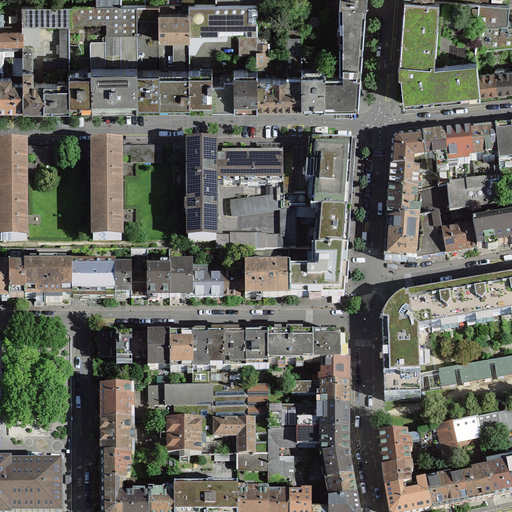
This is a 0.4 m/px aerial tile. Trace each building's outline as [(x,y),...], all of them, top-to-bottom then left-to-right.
[(401,72),(477,64),(476,56),(477,56),(483,55),(482,50),(482,49),(475,50),(479,3),(468,2),(442,0),(407,0),(403,55),(403,60),(399,60),(399,72),(401,72)] [(324,69),(325,106),(358,106),(359,102),(361,72),(361,65),(362,65),(363,50),(363,43),(365,13),(366,6),(366,5),(347,3),(340,3),(339,3),(339,68),(324,68),(324,69)] [(480,3),(479,3),(475,50),(482,49),(511,46),(511,26),(508,27),(510,5),(481,3),(480,3)] [(257,54),(257,43),(257,4),(215,5),(193,5),(189,5),(189,12),(189,43),(190,43),(196,43),(196,33),(239,33),(239,54),(257,54)] [(69,22),(69,5),(23,6),(23,30),(23,43),(23,82),(23,108),(44,108),(44,83),(44,82),(32,82),(32,43),(36,43),(39,43),(39,24),(60,24),(60,28),(68,28),(68,24),(69,24),(69,22)] [(106,34),(114,34),(137,34),(137,19),(136,5),(121,5),(97,5),(72,5),(69,5),(69,22),(70,22),(78,22),(87,22),(87,23),(106,23),(106,34)] [(136,5),(137,19),(159,19),(159,12),(159,5),(145,5),(136,5)] [(159,70),(160,107),(189,107),(189,108),(190,108),(190,107),(189,68),(189,43),(189,12),(159,12),(159,19),(159,39),(174,39),(174,69),(159,70)] [(23,30),(22,30),(0,30),(0,75),(11,75),(11,43),(17,43),(22,43),(23,43),(23,30)] [(136,107),(136,108),(137,108),(137,107),(137,105),(137,70),(137,34),(114,34),(106,34),(105,34),(105,41),(92,41),(91,41),(91,42),(91,43),(91,67),(91,70),(92,105),(92,107),(92,108),(93,108),(93,107),(101,107),(101,108),(102,108),(102,107),(110,107),(110,108),(110,107),(119,107),(127,107),(128,107),(136,107)] [(295,64),(302,64),(302,36),(301,36),(301,37),(287,37),(287,54),(295,54),(295,64)] [(268,43),(257,43),(257,54),(257,64),(259,64),(259,68),(267,68),(267,64),(267,61),(267,56),(269,56),(269,51),(268,51),(268,43)] [(44,72),(69,71),(69,70),(69,59),(56,59),(56,58),(50,58),(50,59),(44,59),(44,72)] [(417,101),(423,100),(480,94),(478,74),(477,64),(401,72),(404,102),(414,101),(417,101)] [(212,107),(212,81),(212,68),(211,68),(211,69),(202,69),(202,68),(190,68),(189,68),(190,107),(211,107),(212,107)] [(257,107),(257,77),(257,69),(256,69),(249,69),(234,69),(234,77),(234,107),(249,107),(249,106),(256,106),(256,107),(257,107)] [(322,106),(325,106),(324,69),(303,69),(302,69),(302,77),(302,106),(304,106),(307,109),(309,106),(317,106),(320,109),(322,106)] [(88,109),(88,107),(92,107),(92,105),(91,70),(69,70),(69,71),(69,81),(69,108),(80,107),(80,109),(88,109)] [(137,107),(137,108),(138,108),(138,107),(160,107),(159,70),(137,70),(137,105),(137,107)] [(495,74),(497,92),(499,92),(511,90),(511,70),(495,72),(495,74)] [(478,74),(480,94),(482,94),(497,92),(495,74),(495,72),(479,74),(478,74)] [(0,75),(0,108),(23,108),(23,82),(22,82),(11,82),(11,75),(0,75)] [(234,107),(234,77),(224,77),(224,81),(212,81),(212,107),(234,107)] [(257,77),(257,107),(280,106),(279,78),(272,78),(271,77),(257,77)] [(280,106),(302,106),(302,77),(294,77),(294,81),(287,81),(287,78),(279,78),(280,106)] [(69,108),(69,81),(66,81),(57,81),(46,81),(44,81),(44,82),(44,83),(44,108),(69,108)] [(511,128),(511,129),(496,130),(499,158),(499,165),(511,164),(511,128)] [(479,132),(477,132),(470,133),(473,160),(483,159),(484,162),(495,161),(494,158),(498,158),(499,158),(496,130),(487,131),(479,132)] [(452,134),(452,135),(448,135),(444,136),(449,184),(457,183),(455,162),(458,162),(458,165),(470,163),(469,161),(473,160),(470,133),(462,134),(462,133),(461,133),(461,134),(453,135),(453,134),(452,134)] [(438,186),(447,184),(449,184),(444,136),(444,135),(434,136),(434,137),(430,137),(423,138),(425,159),(425,160),(432,159),(436,163),(437,172),(435,174),(437,176),(438,186)] [(397,140),(393,145),(393,146),(392,159),(392,161),(391,165),(391,167),(391,168),(419,170),(419,169),(413,169),(413,160),(425,159),(423,138),(421,138),(416,139),(416,138),(404,139),(404,140),(398,140),(397,140)] [(216,159),(216,144),(216,143),(187,144),(187,182),(188,182),(216,181),(216,182),(223,182),(223,159),(222,159),(216,159)] [(282,153),(282,156),(283,186),(283,209),(296,209),(302,209),(332,210),(348,212),(350,182),(353,182),(353,176),(351,176),(353,150),(352,150),(352,146),(353,146),(353,144),(340,143),(312,143),(312,144),(312,145),(312,149),(309,149),(282,149),(282,153)] [(67,148),(25,148),(25,145),(0,145),(0,157),(1,158),(1,181),(0,181),(0,192),(26,193),(26,176),(23,176),(23,173),(26,173),(26,166),(23,166),(23,162),(26,162),(26,156),(35,156),(35,163),(67,163),(67,148)] [(121,147),(121,145),(93,145),(93,157),(96,157),(96,181),(93,181),(93,193),(121,192),(121,176),(118,176),(118,172),(121,172),(121,165),(118,165),(118,162),(121,162),(121,155),(131,155),(131,163),(162,163),(162,147),(121,147)] [(231,209),(232,216),(281,209),(283,209),(283,186),(282,156),(280,156),(224,157),(223,157),(223,158),(223,159),(223,182),(223,183),(223,184),(224,184),(231,184),(232,184),(239,184),(240,184),(247,184),(248,187),(258,187),(259,184),(266,184),(267,184),(271,184),(271,187),(271,190),(271,196),(271,197),(231,202),(231,209)] [(419,170),(391,168),(390,183),(390,189),(417,191),(419,170)] [(501,179),(457,183),(449,184),(447,184),(450,212),(450,211),(470,208),(503,203),(501,179)] [(283,209),(281,209),(281,236),(267,236),(267,234),(230,234),(230,236),(216,236),(216,231),(216,221),(216,201),(216,190),(216,185),(216,182),(216,181),(188,182),(188,198),(188,204),(188,206),(185,206),(186,216),(188,216),(188,218),(188,224),(188,241),(216,241),(216,248),(216,249),(223,249),(239,249),(245,249),(265,249),(267,249),(290,249),(296,249),(296,217),(296,209),(283,209)] [(417,191),(390,189),(389,189),(389,191),(390,191),(389,198),(389,200),(388,212),(387,221),(391,221),(403,219),(403,218),(403,214),(407,214),(408,217),(408,218),(420,216),(420,210),(416,209),(417,191)] [(23,209),(26,209),(26,193),(0,192),(0,204),(1,205),(1,228),(0,228),(0,240),(26,240),(26,223),(23,223),(23,220),(26,220),(26,212),(23,212),(23,209)] [(93,228),(93,240),(121,240),(121,223),(118,223),(118,219),(121,219),(121,212),(118,212),(118,209),(121,209),(121,192),(93,193),(93,204),(96,204),(96,228),(93,228)] [(470,208),(450,211),(451,221),(472,218),(470,208)] [(302,209),(296,209),(296,217),(316,218),(316,221),(315,237),(314,249),(328,249),(328,246),(348,248),(351,212),(350,212),(348,212),(332,210),(302,209)] [(387,221),(385,249),(384,260),(395,261),(406,262),(406,259),(416,259),(446,254),(442,231),(439,213),(420,216),(408,218),(408,217),(407,214),(403,214),(403,218),(403,219),(391,221),(387,221)] [(473,226),(477,248),(485,247),(485,248),(488,249),(496,248),(498,245),(505,243),(511,242),(511,243),(511,216),(473,223),(473,226)] [(455,227),(455,229),(442,231),(446,254),(454,252),(477,248),(473,226),(458,229),(458,226),(455,227)] [(312,268),(290,268),(290,297),(309,297),(309,300),(321,300),(321,297),(344,297),(345,284),(348,284),(349,267),(346,267),(348,248),(328,246),(328,249),(314,249),(312,249),(312,252),(312,257),(312,260),(312,264),(312,268)] [(25,299),(25,265),(25,264),(25,250),(9,250),(9,266),(9,269),(9,299),(10,299),(24,299),(25,299)] [(115,298),(115,268),(115,250),(87,250),(71,250),(71,264),(71,265),(71,298),(73,298),(73,300),(89,300),(101,300),(114,300),(114,297),(114,298),(115,298)] [(71,299),(71,298),(71,265),(71,264),(57,264),(57,260),(39,261),(39,264),(25,264),(25,265),(25,299),(44,299),(44,303),(62,303),(62,299),(71,299)] [(189,265),(170,265),(170,268),(170,298),(192,298),(192,275),(192,265),(189,265)] [(290,268),(290,266),(282,266),(282,265),(281,265),(276,265),(259,265),(254,265),(254,266),(245,266),(246,297),(256,297),(261,297),(290,297),(290,268)] [(4,269),(4,267),(0,266),(0,298),(9,299),(9,269),(4,269)] [(131,298),(131,275),(131,268),(115,268),(115,298),(116,298),(117,298),(126,298),(131,298)] [(170,298),(170,268),(147,268),(147,275),(148,298),(170,298)] [(148,298),(147,275),(132,276),(131,275),(131,298),(132,298),(148,298)] [(192,275),(192,298),(208,298),(207,275),(192,275)] [(208,298),(224,298),(224,275),(207,275),(208,298)] [(240,298),(240,275),(224,275),(224,298),(240,298)] [(511,319),(511,275),(495,278),(501,315),(511,313),(511,320),(511,319)] [(466,321),(475,320),(476,326),(494,323),(493,317),(501,315),(495,278),(460,284),(466,321)] [(459,329),(458,323),(466,321),(460,284),(425,290),(425,291),(431,327),(440,326),(441,332),(459,329)] [(382,325),(382,343),(419,342),(418,329),(431,327),(425,291),(409,294),(407,294),(399,298),(394,302),(387,311),(384,316),(382,325)] [(224,386),(224,331),(217,331),(217,335),(208,335),(208,386),(224,386)] [(246,370),(246,335),(230,335),(230,331),(224,331),(224,386),(246,386),(246,370)] [(208,386),(208,335),(200,335),(200,332),(195,332),(195,335),(192,335),(192,371),(193,374),(193,387),(208,386)] [(313,362),(313,335),(294,335),(294,332),(287,332),(287,335),(268,335),(268,363),(268,365),(304,365),(304,363),(313,363),(313,362)] [(348,347),(345,347),(345,334),(328,335),(328,332),(321,332),(321,335),(313,335),(313,362),(322,362),(345,362),(345,355),(348,355),(348,347)] [(145,335),(132,335),(132,336),(132,358),(148,358),(148,336),(148,335),(145,335)] [(148,368),(170,368),(170,335),(159,335),(148,336),(148,358),(148,368)] [(187,372),(188,371),(192,371),(192,335),(170,335),(170,368),(170,372),(187,372)] [(268,363),(268,335),(246,335),(246,370),(247,370),(266,370),(268,370),(268,365),(268,363)] [(99,347),(99,358),(116,358),(116,336),(99,336),(99,347)] [(132,358),(132,336),(119,336),(116,336),(116,358),(116,366),(132,366),(132,358)] [(421,396),(419,342),(382,343),(383,354),(384,397),(421,396)] [(313,385),(349,384),(349,362),(345,362),(322,362),(322,377),(313,377),(313,385)] [(496,369),(497,379),(511,376),(511,362),(495,365),(496,369)] [(460,375),(462,385),(492,380),(490,369),(490,368),(490,366),(460,371),(460,373),(460,374),(460,375)] [(454,372),(439,375),(440,378),(441,389),(457,386),(454,372)] [(106,387),(106,388),(116,388),(116,379),(106,379),(106,387)] [(321,407),(349,407),(349,384),(313,385),(297,385),(297,395),(317,395),(321,395),(321,403),(317,403),(317,407),(321,407)] [(193,387),(170,387),(149,387),(149,406),(165,406),(174,406),(174,414),(160,414),(160,421),(167,421),(268,419),(268,407),(268,397),(268,385),(246,386),(224,386),(208,386),(193,387)] [(101,412),(101,422),(124,422),(130,422),(130,411),(134,411),(134,398),(130,398),(130,388),(116,388),(106,388),(101,388),(101,397),(101,412)] [(278,396),(269,397),(268,397),(268,407),(278,407),(278,406),(278,396)] [(302,419),(302,407),(278,407),(268,407),(268,419),(268,430),(302,430),(302,419)] [(302,430),(349,430),(349,407),(321,407),(321,419),(302,419),(302,430)] [(511,411),(497,415),(500,430),(504,451),(511,449),(511,411)] [(481,434),(500,430),(497,415),(453,425),(456,442),(481,436),(481,434)] [(201,455),(201,454),(201,446),(205,446),(205,437),(237,437),(237,451),(231,451),(231,447),(215,447),(215,454),(215,455),(237,455),(268,455),(268,451),(268,430),(268,419),(167,421),(167,455),(175,455),(201,455)] [(124,422),(101,422),(101,432),(102,445),(101,445),(101,455),(102,455),(129,455),(130,455),(130,444),(134,444),(134,432),(130,432),(130,422),(124,422)] [(460,461),(456,442),(453,425),(437,428),(420,432),(421,440),(422,448),(438,444),(439,450),(441,449),(444,464),(460,461)] [(321,455),(349,455),(349,454),(349,430),(302,430),(268,430),(268,451),(278,451),(278,447),(297,447),(297,448),(298,448),(298,444),(321,444),(321,455)] [(420,432),(410,434),(411,442),(421,440),(420,432)] [(379,435),(383,469),(412,465),(412,464),(411,464),(409,452),(412,452),(411,442),(410,434),(407,434),(407,433),(379,435)] [(129,455),(102,455),(102,481),(118,481),(122,481),(126,481),(126,477),(126,470),(130,470),(130,455),(129,455)] [(268,471),(268,470),(268,463),(268,455),(237,455),(237,461),(237,471),(263,471),(268,471)] [(326,482),(353,477),(349,455),(321,455),(321,456),(323,470),(325,476),(326,482)] [(0,462),(0,511),(61,511),(62,494),(61,494),(61,485),(62,485),(62,464),(10,464),(10,463),(0,462)] [(268,463),(268,470),(268,482),(283,482),(283,476),(283,462),(278,462),(268,463)] [(511,489),(507,464),(487,468),(493,498),(511,493),(511,489)] [(413,474),(412,465),(383,469),(385,489),(412,484),(410,474),(413,474)] [(469,502),(493,498),(487,468),(472,471),(472,474),(463,476),(469,502)] [(450,506),(469,502),(463,476),(451,478),(451,475),(444,477),(450,506)] [(329,501),(356,496),(353,477),(326,482),(329,501)] [(437,481),(426,484),(431,510),(450,506),(444,477),(437,478),(437,481)] [(118,481),(102,481),(102,482),(102,510),(101,511),(122,511),(122,495),(118,495),(118,481)] [(389,511),(421,511),(431,510),(426,484),(425,482),(412,484),(385,489),(389,511)] [(237,511),(237,494),(237,489),(237,486),(175,486),(175,490),(175,495),(175,496),(174,511),(237,511)] [(268,511),(269,497),(269,494),(259,494),(259,490),(258,490),(248,490),(247,490),(247,494),(237,494),(237,511),(268,511)] [(149,496),(148,511),(174,511),(175,496),(175,495),(163,495),(163,492),(153,493),(153,495),(149,495),(149,496)] [(290,494),(289,511),(310,511),(311,510),(311,501),(311,492),(302,492),(302,494),(290,494)] [(122,495),(122,511),(148,511),(149,496),(149,495),(148,495),(144,495),(144,493),(134,493),(134,495),(126,495),(122,495)] [(269,497),(268,511),(289,511),(290,494),(290,493),(280,493),(280,497),(269,497)] [(358,511),(356,496),(329,501),(329,510),(326,510),(311,510),(310,511),(358,511)]
